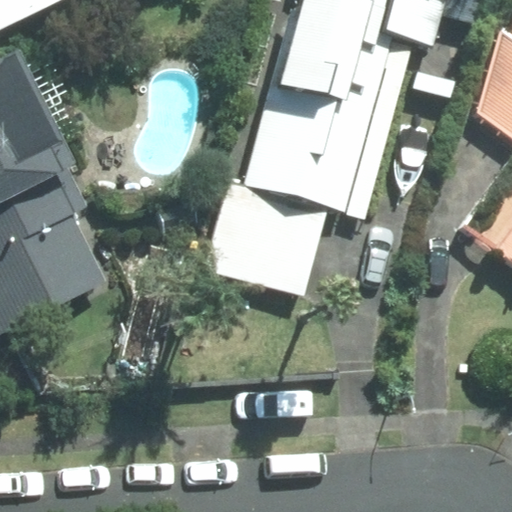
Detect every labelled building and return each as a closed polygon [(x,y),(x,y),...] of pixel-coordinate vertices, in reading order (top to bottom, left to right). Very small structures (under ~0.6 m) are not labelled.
[(0,0),(0,28),(59,0),(0,0)] [(448,0),(299,0),(248,180),(329,203),(362,212),(410,41),(435,48),(448,0)] [(511,161),(466,228),(511,260),(511,39),(500,31),(475,108),(511,135),(511,161)] [(0,249),(72,214),(88,207),(69,167),(77,163),(21,48),(0,58),(0,249)] [(234,175),(206,267),(302,295),(329,203),(248,180),(234,175)] [(0,332),(105,282),(72,214),(0,249),(0,332)]
